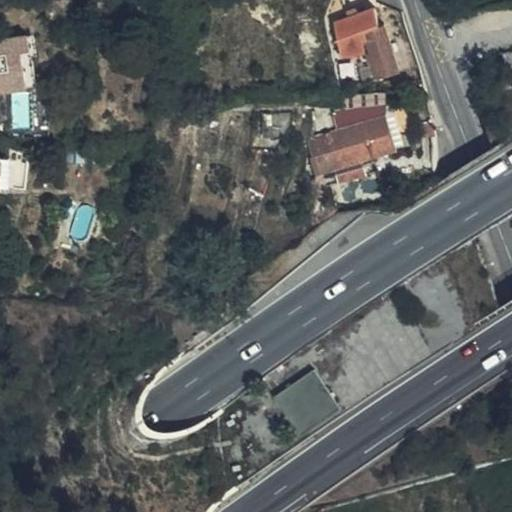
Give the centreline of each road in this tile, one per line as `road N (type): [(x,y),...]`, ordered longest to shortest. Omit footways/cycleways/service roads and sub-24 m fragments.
road 1 (motorway): [(511,175),(166,408),(32,511)]
road 2 (motorway): [(255,511),(511,335)]
road 3 (unclassified): [(511,281),(412,0)]
